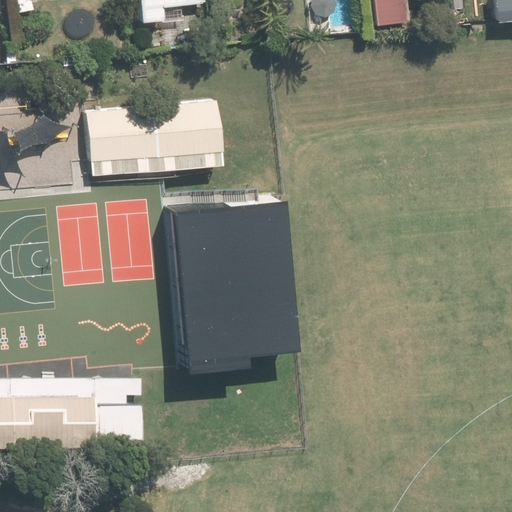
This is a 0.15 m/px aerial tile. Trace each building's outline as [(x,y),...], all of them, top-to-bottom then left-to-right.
[(137,0),(139,12),(164,9),(164,5),(206,1),(206,0),(137,0)] [(369,0),(372,20),(407,17),(405,0),(369,0)] [(213,160),(206,93),(85,105),(92,173),(213,160)] [(131,191),(59,198),(74,371),(97,369),(96,359),(141,355),(142,359),(161,358),(158,319),(142,320),(131,191)] [(269,195),(163,204),(177,367),(232,362),(231,346),(281,342),(269,195)] [(0,376),(0,441),(134,443),(135,378),(0,376)] [(311,394),(291,396),(294,442),(315,440),(311,394)]
